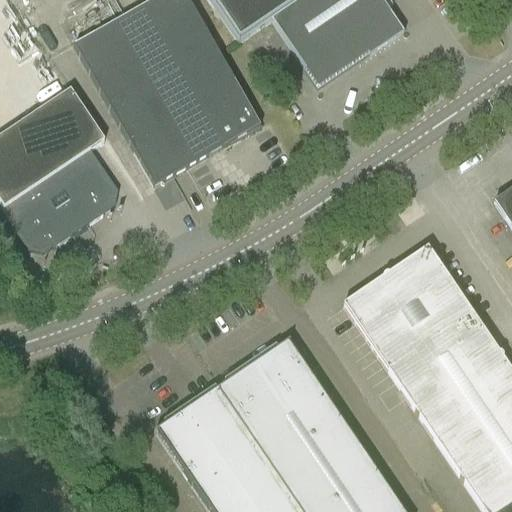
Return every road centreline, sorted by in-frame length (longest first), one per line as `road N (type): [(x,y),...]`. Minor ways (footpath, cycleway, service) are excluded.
road 1 (tertiary): [(0,352),(90,325),(223,265),(511,77)]
road 2 (unknown): [(413,144),(511,308)]
